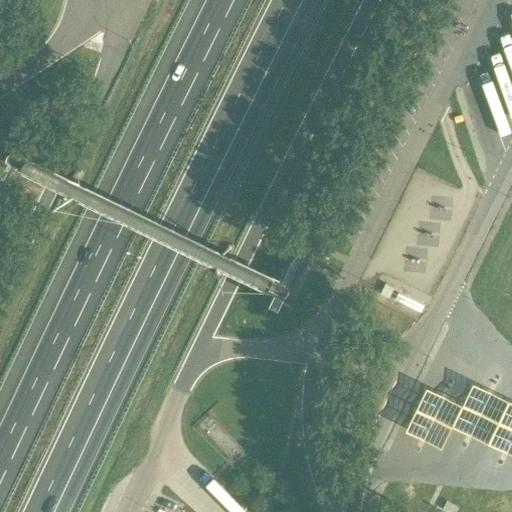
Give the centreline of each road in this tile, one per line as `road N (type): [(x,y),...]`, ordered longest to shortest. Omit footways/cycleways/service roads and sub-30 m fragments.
road 1 (motorway): [(43,511),(289,0)]
road 2 (motorway): [(220,0),(0,459)]
